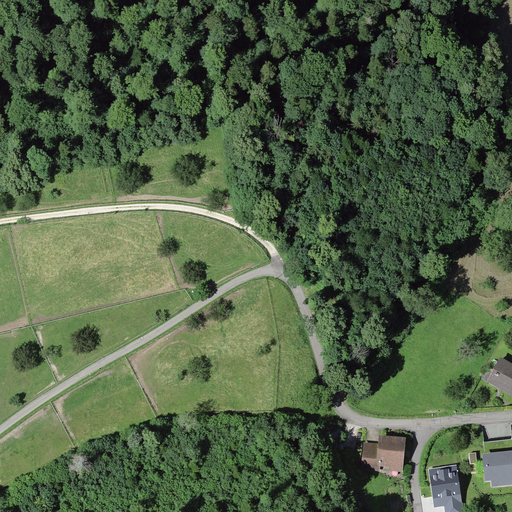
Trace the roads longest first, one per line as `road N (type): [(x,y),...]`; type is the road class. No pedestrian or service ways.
road 1 (residential): [(0,430),(247,275),(274,270),(293,281),(304,303),(340,407),(353,420),(423,424)]
road 2 (track): [(0,222),(151,206),(201,210),(269,245),(274,270)]
